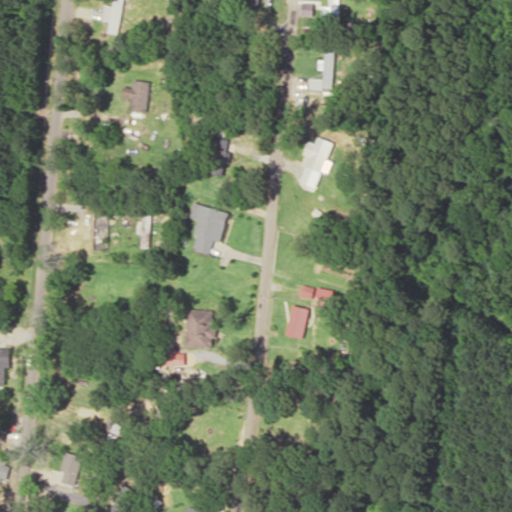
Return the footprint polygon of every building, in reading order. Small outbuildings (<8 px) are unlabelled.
[(120,33),(123,0),(114,0),(114,5),(106,4),(103,20),(110,21),(109,31),(120,33)] [(338,27),(338,0),(330,0),(330,5),(326,5),(325,27),(338,27)] [(311,87),(334,88),(336,46),(327,45),(326,59),(323,59),(323,78),(315,78),(315,82),(312,82),(311,87)] [(123,96),(132,96),(132,109),(149,109),(150,79),(134,79),(134,86),(124,86),(123,96)] [(305,153),(311,156),(308,165),(329,173),(334,160),(328,158),(335,139),(320,133),(317,142),(310,139),(305,153)] [(231,138),(214,135),(208,171),(227,174),(230,151),(229,150),(231,138)] [(230,211),(195,201),(191,216),(199,218),(195,234),(197,235),(194,248),(211,253),(215,239),(222,241),(230,211)] [(336,289),(319,285),(315,303),(332,306),(336,289)] [(287,333),(304,337),(311,308),(294,303),(287,333)] [(188,344),(215,345),(216,309),(190,308),(188,344)] [(0,346),(0,383),(6,384),(6,366),(10,366),(11,347),(0,346)] [(9,455),(0,451),(0,482),(3,484),(10,465),(6,464),(9,455)] [(77,484),(82,454),(66,451),(61,481),(77,484)] [(122,511),(132,486),(122,483),(110,511),(122,511)]
